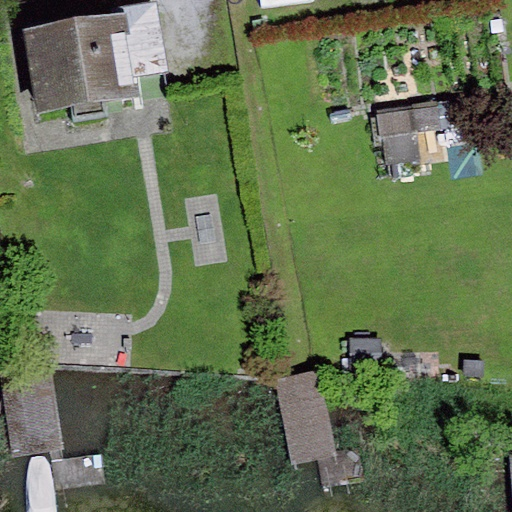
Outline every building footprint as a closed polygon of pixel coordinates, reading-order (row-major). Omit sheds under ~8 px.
[(126,7),(128,15),(138,77),(170,72),(159,2),(126,7)] [(128,15),(24,31),(37,115),(141,98),(138,77),(128,15)] [(441,107),(379,115),(385,166),(420,161),(417,133),(443,129),(441,107)] [(383,368),(383,338),(353,338),(353,368),(383,368)] [(483,361),(465,360),(464,377),(482,378),(483,361)] [(320,371),(277,379),(292,463),(335,455),(320,371)] [(15,453),(58,453),(59,380),(16,380),(15,453)]
